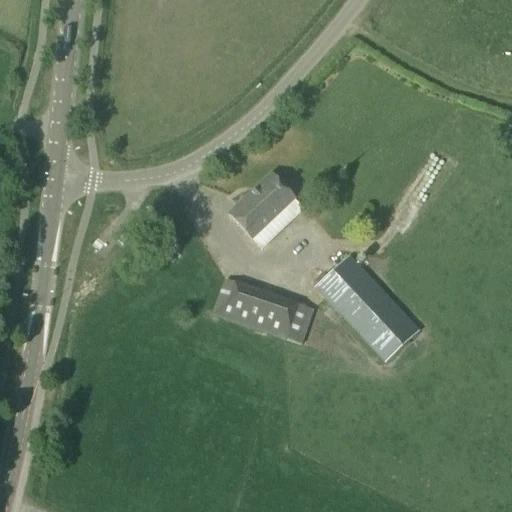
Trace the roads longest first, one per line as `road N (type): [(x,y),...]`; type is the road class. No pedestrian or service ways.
road 1 (unclassified): [(54,168),(127,182),(197,163),(260,118),(359,0)]
road 2 (tertiary): [(0,508),(31,369),(54,168)]
road 3 (tertiary): [(54,168),(69,0)]
